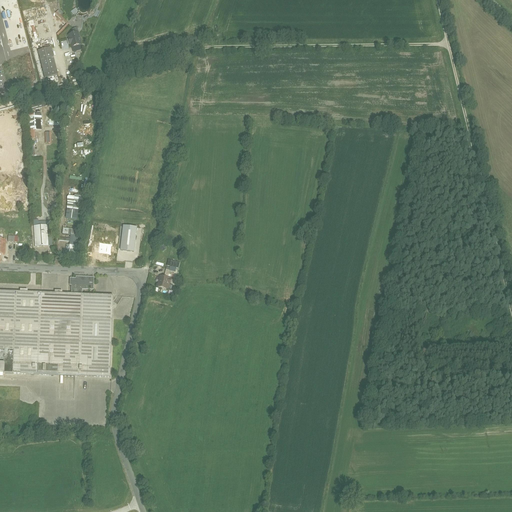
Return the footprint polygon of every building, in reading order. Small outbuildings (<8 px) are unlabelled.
[(59,36),(71,24),(62,15),(64,13),(60,9),(56,13),(66,24),(57,33),(59,36)] [(77,31),(67,33),(71,46),(81,44),(77,31)] [(38,50),(45,78),(58,75),(50,47),(38,50)] [(42,114),(28,115),(29,139),(36,138),(35,130),(43,130),(42,114)] [(60,179),(57,175),(52,179),(56,184),(58,182),(60,179)] [(66,219),(78,220),(79,211),(81,212),(83,197),(75,196),(75,197),(69,197),(66,219)] [(39,220),(34,221),(36,248),(53,247),(52,221),(39,222),(39,220)] [(135,253),(138,228),(124,227),(121,251),(135,253)] [(64,250),(63,257),(77,258),(80,230),(63,228),(62,234),(72,235),(71,240),(60,239),(60,241),(70,242),(70,245),(67,245),(67,250),(64,250)] [(167,269),(165,279),(172,280),(173,273),(171,273),(172,270),(167,269)] [(165,279),(160,278),(157,289),(168,291),(169,287),(170,287),(172,280),(165,279)] [(72,288),(72,297),(83,297),(83,292),(94,293),(95,280),(76,279),(76,281),(70,280),(70,288),(72,288)] [(72,297),(0,294),(0,376),(110,381),(114,298),(83,297),(72,297)]
